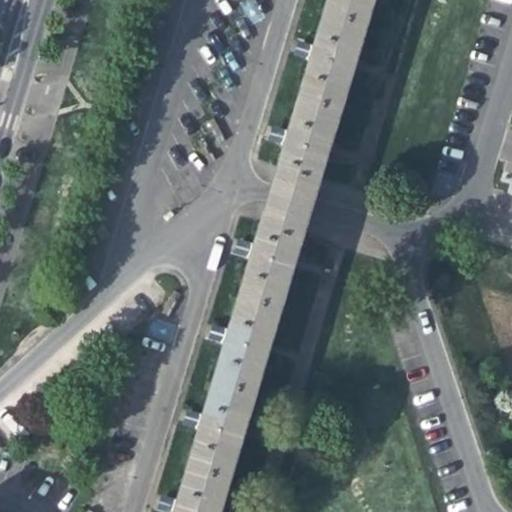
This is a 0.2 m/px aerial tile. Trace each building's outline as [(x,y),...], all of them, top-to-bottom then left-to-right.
[(325,0),(324,4),(366,17),(370,0),(325,0)] [(307,60),(296,96),(339,108),(366,17),(324,4),(311,46),(309,44),(306,53),(305,59),(307,60)] [(318,179),(339,108),(296,96),(286,130),(283,130),(281,136),(279,145),(281,146),(275,165),(318,179)] [(309,209),(318,179),(275,165),(266,196),(259,221),(300,235),(309,209)] [(248,258),(241,280),(283,293),(300,235),(259,221),(252,243),(249,243),(248,248),(245,257),(248,258)] [(222,343),(213,373),(256,386),(283,293),(241,280),(226,329),(224,328),(222,333),(219,342),(222,343)] [(196,428),(185,464),(228,476),(256,386),(213,373),(201,414),(198,413),(196,419),(194,428),(196,428)] [(217,511),(228,476),(185,464),(175,498),(173,498),(172,501),(168,511),(217,511)]
